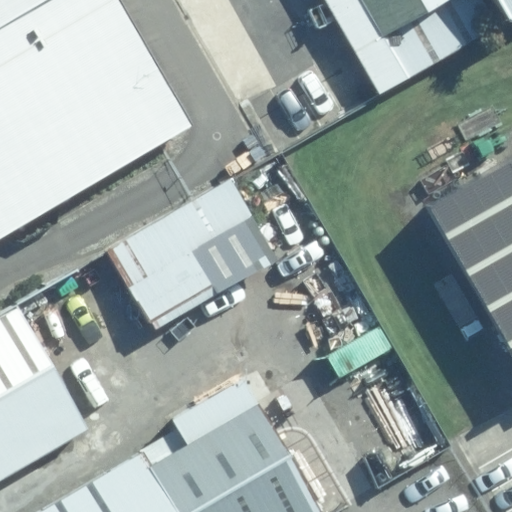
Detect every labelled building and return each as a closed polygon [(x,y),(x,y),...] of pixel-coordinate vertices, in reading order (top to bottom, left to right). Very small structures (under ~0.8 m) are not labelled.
[(0,0),(0,239),(187,122),(111,0),(0,0)] [(214,0),(237,40),(304,0),(314,0),(369,91),(483,26),(468,0),(214,0)] [(511,1),(511,0),(490,0),(497,11),(511,1)] [(511,158),(430,205),(511,345),(511,158)] [(108,255),(154,334),(278,263),(231,184),(108,255)] [(0,327),(0,484),(87,436),(17,318),(0,327)] [(317,511),(242,382),(167,423),(174,434),(43,511),(317,511)]
